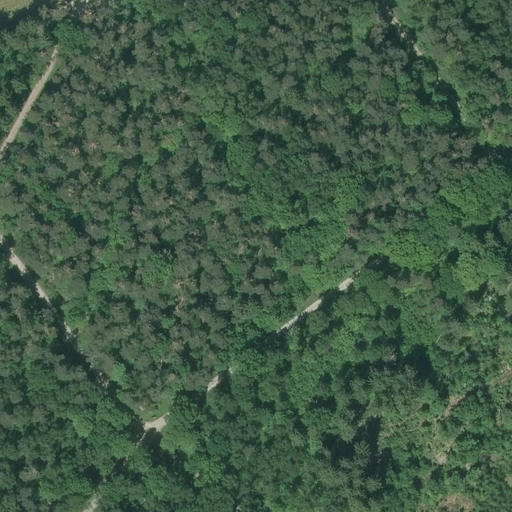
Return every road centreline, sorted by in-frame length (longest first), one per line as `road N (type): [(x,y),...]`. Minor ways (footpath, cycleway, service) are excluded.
road 1 (track): [(511,159),(138,439)]
road 2 (track): [(376,0),(502,166)]
